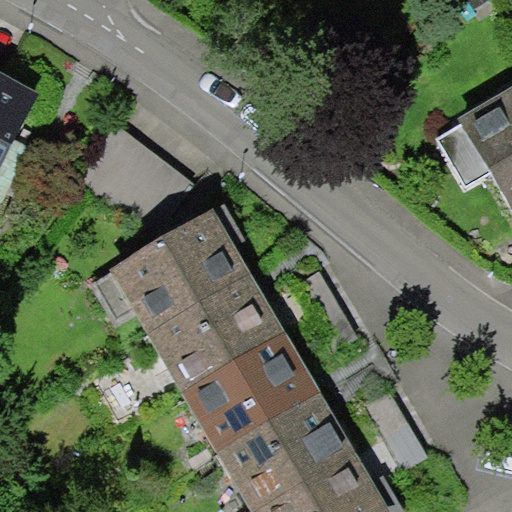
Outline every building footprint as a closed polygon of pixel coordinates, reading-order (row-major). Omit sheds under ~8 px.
[(0,197),(25,151),(12,144),(33,103),(0,86),(0,197)] [(511,97),(438,141),(465,188),(491,173),(511,209),(511,97)] [(130,140),(114,128),(76,181),(125,219),(164,167),(130,140)] [(152,240),(156,237),(161,246),(117,271),(153,333),(166,326),(244,280),(234,262),(226,249),(241,241),(223,210),(196,225),(193,220),(176,230),(169,217),(191,187),(164,167),(125,219),(152,240)] [(180,348),(167,356),(188,393),(335,307),(317,277),(261,309),(252,294),(244,280),(166,326),(180,348)] [(223,422),(236,445),(314,399),(305,384),(296,369),(353,337),(335,307),(188,393),(210,430),(223,422)] [(250,467),(237,475),(258,511),(405,426),(387,396),(331,429),(322,413),(314,399),(236,445),(250,467)] [(422,456),(405,426),(258,511),(398,511),(400,511),(389,494),(382,481),(422,456)]
